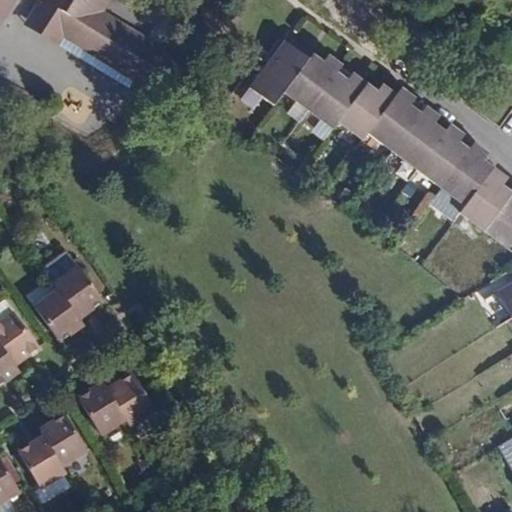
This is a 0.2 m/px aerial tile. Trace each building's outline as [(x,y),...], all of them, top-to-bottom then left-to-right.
[(0,0),(0,21),(13,0),(0,0)] [(38,0),(39,0),(35,6),(66,25),(61,35),(131,79),(149,90),(175,106),(196,72),(100,11),(107,0),(38,0)] [(55,43),(61,35),(66,25),(35,6),(25,23),(55,43)] [(127,85),(131,79),(61,35),(55,43),(127,85)] [(282,92),(310,55),(286,38),(248,88),(260,97),(271,106),(282,92)] [(321,63),(310,55),(282,92),(293,101),(306,111),(334,73),(340,66),(326,57),(321,63)] [(346,81),(334,73),(306,111),(319,120),(330,130),(337,121),(364,85),(350,74),(346,81)] [(376,93),(364,85),(337,121),(349,132),(361,141),(366,135),(394,97),(380,86),(376,93)] [(260,97),(248,88),(239,99),(251,108),(260,97)] [(399,89),(394,97),(366,135),(377,143),(390,153),(419,114),(407,107),(413,99),(399,89)] [(306,111),(293,101),(284,113),(297,123),(306,111)] [(424,108),(419,114),(390,153),(402,161),(415,170),(442,133),(432,125),(437,118),(424,108)] [(330,130),(319,120),(311,130),(322,140),(330,130)] [(448,126),(442,133),(415,170),(427,179),(439,188),(467,151),(457,144),(461,136),(448,126)] [(361,141),(349,132),(341,140),(353,151),(358,144),(361,141)] [(377,143),(366,135),(361,141),(358,144),(369,152),(377,143)] [(472,144),(467,151),(439,188),(451,197),(464,206),(492,170),(481,162),(485,154),(472,144)] [(402,161),(390,153),(383,163),(394,171),(402,161)] [(427,179),(415,170),(407,181),(419,190),(427,179)] [(505,179),(492,170),(464,206),(459,214),(470,222),(483,232),(491,220),(500,209),(507,199),(510,194),(499,186),(505,179)] [(0,188),(0,202),(0,203),(9,196),(3,187),(0,188)] [(451,197),(439,188),(430,199),(443,207),(451,197)] [(511,202),(507,199),(500,209),(511,217),(511,202)] [(511,217),(500,209),(491,220),(511,236),(511,217)] [(470,222),(459,214),(450,225),(461,234),(470,222)] [(507,249),(511,241),(511,236),(491,220),(483,232),(507,249)] [(77,319),(102,302),(77,268),(53,286),(57,292),(77,319)] [(511,283),(496,293),(504,305),(511,318),(511,316),(511,283)] [(77,319),(57,292),(34,308),(53,337),(58,342),(81,325),(77,319)] [(504,305),(496,293),(484,300),(492,313),(504,305)] [(0,324),(13,314),(2,300),(0,300),(0,324)] [(0,347),(14,366),(38,348),(13,314),(0,324),(0,347)] [(0,384),(18,372),(14,366),(0,347),(0,384)] [(137,373),(134,374),(131,376),(138,387),(144,383),(137,373)] [(138,387),(131,376),(106,390),(124,421),(127,426),(152,412),(153,412),(138,387)] [(124,421),(106,390),(103,384),(77,399),(81,406),(99,435),(124,421)] [(42,438),(60,467),(86,452),(64,416),(39,430),(42,438)] [(40,489),(64,474),(60,467),(42,438),(18,453),(22,459),(27,468),(40,489)] [(21,471),(27,468),(22,459),(16,462),(21,471)] [(19,493),(0,464),(0,504),(9,499),(19,493)] [(71,485),(64,474),(40,489),(33,493),(40,504),(71,485)] [(0,511),(12,511),(15,510),(9,499),(0,504),(0,511)]
